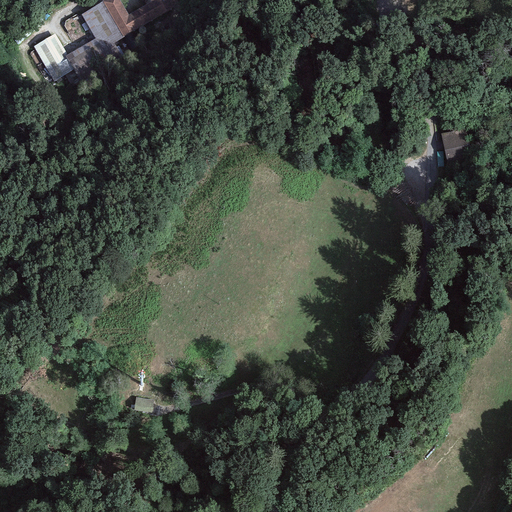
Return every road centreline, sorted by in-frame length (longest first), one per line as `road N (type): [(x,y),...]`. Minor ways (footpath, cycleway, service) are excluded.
road 1 (unclassified): [(276,511),(285,458),(376,369),(424,270),(427,113),(395,0)]
road 2 (track): [(274,386),(177,448),(122,444),(80,430),(13,400),(0,380)]
road 3 (track): [(0,329),(69,93)]
